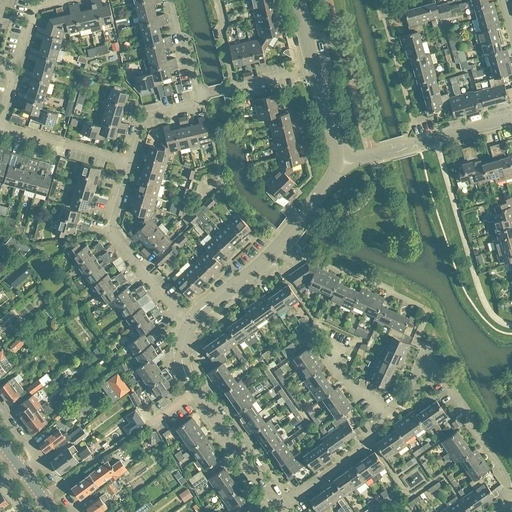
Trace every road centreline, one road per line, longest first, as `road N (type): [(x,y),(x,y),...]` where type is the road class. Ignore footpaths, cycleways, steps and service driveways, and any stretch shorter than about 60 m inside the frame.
road 1 (residential): [(188,325),(257,267),(343,163)]
road 2 (residential): [(188,325),(111,234),(128,161)]
road 3 (residential): [(510,511),(498,464),(428,357)]
road 4 (residential): [(343,163),(511,117)]
road 5 (residential): [(343,163),(300,15)]
road 6 (residential): [(277,508),(368,444),(382,409)]
road 7 (residential): [(277,508),(195,391)]
road 8 (residential): [(0,125),(128,161)]
